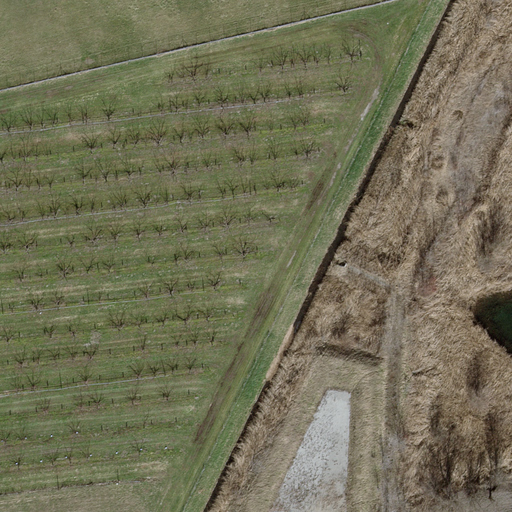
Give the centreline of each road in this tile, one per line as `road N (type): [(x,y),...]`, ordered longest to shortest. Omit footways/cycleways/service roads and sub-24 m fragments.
road 1 (track): [(394,511),(399,313),(417,251),(500,73)]
road 2 (track): [(424,0),(0,102)]
